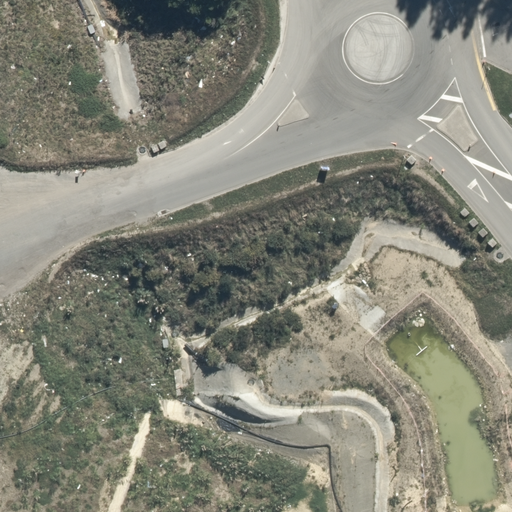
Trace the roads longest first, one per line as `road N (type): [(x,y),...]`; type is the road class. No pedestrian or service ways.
road 1 (track): [(227,511),(331,403),(465,357),(511,356)]
road 2 (unclassified): [(352,0),(441,104),(511,169)]
